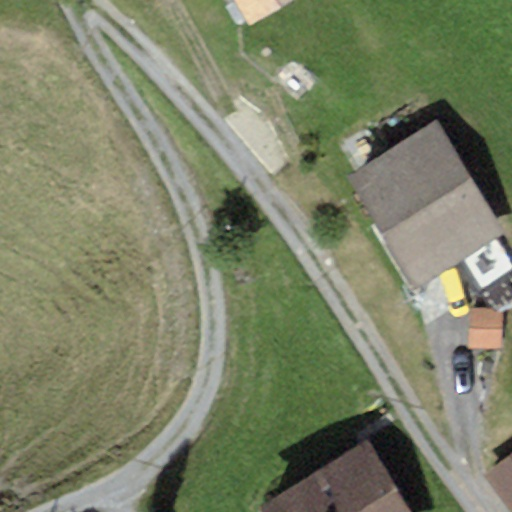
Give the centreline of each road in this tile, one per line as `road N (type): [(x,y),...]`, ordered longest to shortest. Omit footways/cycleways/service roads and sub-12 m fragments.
road 1 (track): [(64,511),(116,489),(164,454),(195,419),(212,369),(211,279),(184,197),(68,0)]
road 2 (track): [(449,471),(343,293),(207,117),(85,0)]
